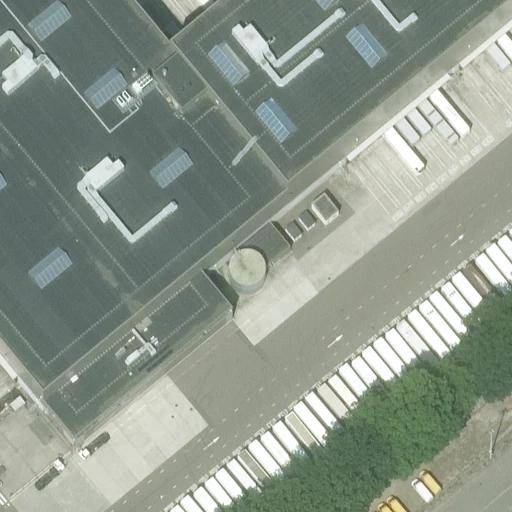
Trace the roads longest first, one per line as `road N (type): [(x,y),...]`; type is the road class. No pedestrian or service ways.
road 1 (unknown): [(119,511),(511,187)]
road 2 (unknown): [(408,0),(258,116)]
